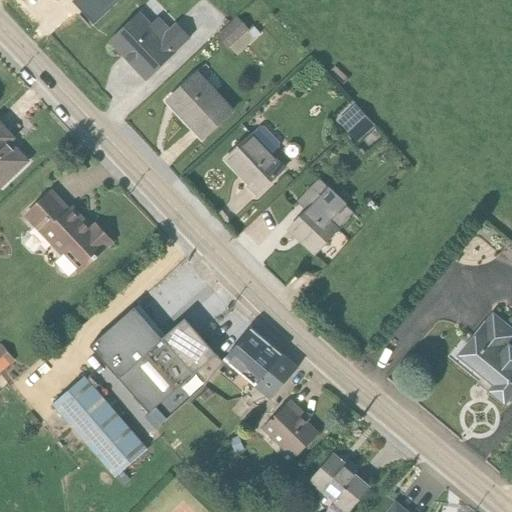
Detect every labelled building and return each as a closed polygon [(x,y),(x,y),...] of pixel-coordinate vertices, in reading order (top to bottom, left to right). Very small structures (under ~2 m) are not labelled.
[(79,0),(99,21),(120,0),(79,0)] [(141,13),(111,42),(147,80),(191,37),(177,23),(170,29),(159,17),(152,24),(141,13)] [(239,18),(218,37),(229,50),(231,48),(238,55),(261,34),(254,26),(250,30),(239,18)] [(199,72),(170,99),(184,114),(186,112),(190,117),(185,121),(203,140),(234,109),(199,72)] [(349,132),(366,116),(356,104),(338,120),(349,132)] [(366,116),(349,132),(359,144),(377,127),(366,116)] [(0,123),(0,188),(28,161),(4,136),(8,132),(0,123)] [(259,127),(225,159),(249,184),(248,186),(257,195),(286,168),(273,154),(281,147),(280,142),(265,127),(259,127)] [(308,210),(290,230),(315,254),(354,212),(318,180),(298,201),(308,210)] [(51,192),(25,217),(35,228),(32,231),(48,248),(51,245),(62,257),(59,259),(58,264),(59,270),(62,273),(68,275),(73,273),(75,271),(78,274),(112,242),(96,225),(92,229),(72,208),(69,211),(51,192)] [(162,340),(135,309),(91,345),(149,412),(180,387),(148,352),(162,340)] [(495,384),(490,390),(505,403),(511,394),(511,325),(495,312),(459,355),(485,376),(495,384)] [(217,372),(227,363),(206,341),(186,318),(162,340),(148,352),(180,387),(149,412),(144,417),(155,429),(207,381),(217,372)] [(227,363),(240,374),(255,386),(282,355),(251,329),(227,363)] [(1,344),(0,344),(0,373),(1,374),(16,360),(1,344)] [(282,355),(255,386),(271,400),(298,368),(282,355)] [(240,374),(227,363),(220,370),(234,381),(240,374)] [(85,376),(53,404),(115,477),(124,469),(128,474),(132,471),(134,473),(148,460),(142,453),(148,449),(85,376)] [(290,400),(262,428),(294,459),(319,433),(299,414),(302,411),(290,400)] [(334,454),(311,482),(346,511),(369,486),(347,467),(348,466),(334,454)] [(407,511),(396,503),(388,511),(407,511)]
